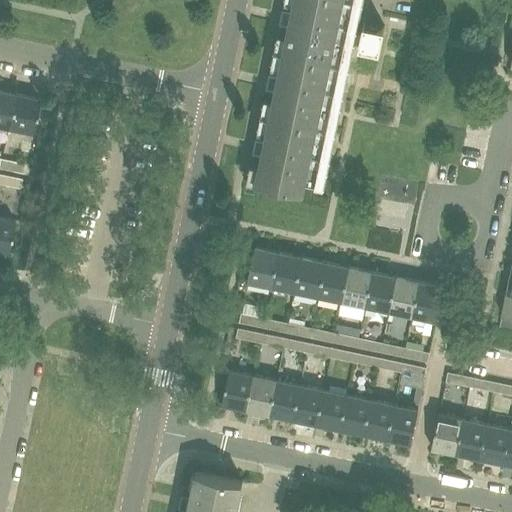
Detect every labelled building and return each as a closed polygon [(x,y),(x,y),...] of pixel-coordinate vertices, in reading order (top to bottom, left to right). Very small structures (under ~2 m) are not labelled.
[(283,11),(281,23),(289,25),(284,51),(330,61),(343,0),(294,0),(292,12),(283,11)] [(374,25),(364,22),(361,33),(383,38),(385,27),(374,25)] [(383,38),(361,33),(359,46),(380,50),(383,38)] [(270,75),(267,88),(276,90),(270,116),(317,125),(330,61),(284,51),(278,77),(270,75)] [(0,125),(7,127),(14,92),(0,89),(0,125)] [(14,92),(7,127),(32,132),(39,97),(14,92)] [(256,140),(254,153),(262,154),(256,181),(303,191),(317,125),(270,116),(265,142),(256,140)] [(1,158),(0,162),(0,168),(23,173),(25,163),(1,158)] [(0,173),(0,183),(20,187),(22,178),(0,173)] [(0,215),(0,252),(6,253),(14,219),(0,215)] [(272,285),(279,251),(255,245),(248,280),(272,285)] [(295,290),(303,255),(279,251),(272,285),(295,290)] [(319,295),(326,260),(303,255),(295,290),(319,295)] [(342,300),(350,265),(326,260),(319,295),(342,300)] [(366,305),(373,270),(350,265),(342,300),(366,305)] [(389,310),(396,275),(373,270),(366,305),(389,310)] [(413,315),(420,280),(396,275),(389,310),(413,315)] [(420,280),(413,315),(437,320),(444,285),(420,280)] [(511,316),(511,290),(507,290),(502,315),(511,316)] [(263,327),(265,317),(242,312),(240,322),(263,327)] [(287,332),(289,322),(265,317),(263,327),(287,332)] [(310,337),(312,327),(289,322),(287,332),(310,337)] [(359,337),(361,329),(337,324),(335,332),(333,341),(357,346),(359,337)] [(260,341),(262,332),(239,327),(237,336),(260,341)] [(333,341),(335,332),(312,327),(310,337),(333,341)] [(284,346),(286,337),(262,332),(260,341),(284,346)] [(307,351),(309,342),(286,337),(284,346),(307,351)] [(380,351),(382,342),(359,337),(357,346),(380,351)] [(330,356),(332,347),(309,342),(307,351),(330,356)] [(404,356),(406,346),(382,342),(380,351),(404,356)] [(406,346),(404,356),(427,361),(429,351),(406,346)] [(354,361),(356,352),(332,347),(330,356),(354,361)] [(377,366),(379,357),(356,352),(354,361),(377,366)] [(401,371),(403,362),(379,357),(377,366),(401,371)] [(403,362),(401,371),(424,376),(426,367),(403,362)] [(246,408),(254,373),(229,368),(222,403),(246,408)] [(470,385),(471,377),(448,372),(446,380),(470,385)] [(270,413),(277,378),(254,373),(246,408),(270,413)] [(493,390),(495,381),(471,377),(470,385),(493,390)] [(293,418),(300,383),(277,378),(270,413),(293,418)] [(511,394),(511,385),(495,381),(493,390),(511,394)] [(317,423),(324,388),(300,383),(293,418),(317,423)] [(340,428),(347,393),(324,388),(317,423),(340,428)] [(363,433),(371,398),(347,393),(340,428),(363,433)] [(387,438),(394,403),(371,398),(363,433),(387,438)] [(394,403),(387,438),(411,443),(418,408),(394,403)] [(456,452),(463,417),(439,412),(432,447),(456,452)] [(479,457),(486,422),(463,417),(456,452),(479,457)] [(503,462),(510,427),(486,422),(479,457),(503,462)] [(511,463),(511,427),(510,427),(503,462),(511,463)] [(182,495),(179,509),(188,510),(187,511),(236,511),(243,480),(196,470),(190,497),(182,495)]
